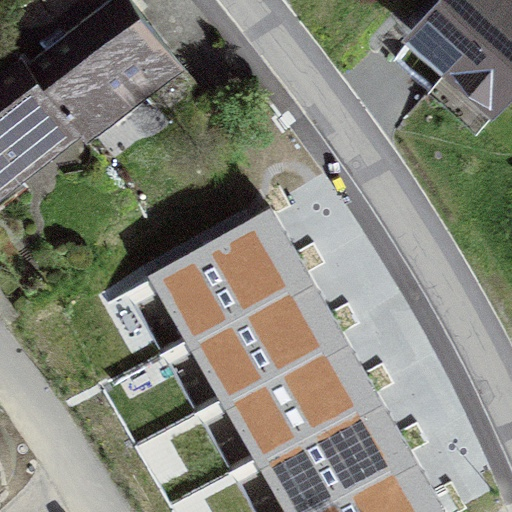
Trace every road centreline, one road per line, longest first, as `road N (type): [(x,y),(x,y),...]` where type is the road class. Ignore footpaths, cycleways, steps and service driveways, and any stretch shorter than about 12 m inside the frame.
road 1 (tertiary): [(511,408),(391,190),(249,0)]
road 2 (residential): [(0,356),(101,511)]
